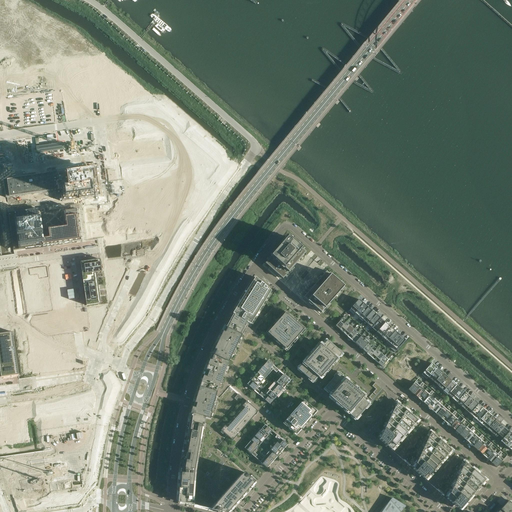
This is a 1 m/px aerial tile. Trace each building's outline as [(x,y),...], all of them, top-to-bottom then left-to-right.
[(153,24),(162,32),(163,32),(164,32),(164,31),(165,31),(165,30),(164,30),(155,22),(154,22),(153,22),(153,23),(153,24)] [(59,171),(3,179),(6,200),(62,192),(63,205),(101,199),(96,166),(59,171)] [(8,213),(12,242),(13,251),(16,250),(35,248),(43,246),(47,246),(51,245),(52,245),(55,245),(56,245),(59,244),(60,244),(64,243),(65,243),(69,243),(76,242),(80,241),(81,241),(81,239),(80,237),(80,232),(79,224),(78,220),(78,218),(77,215),(77,213),(77,210),(76,208),(42,212),(46,239),(44,239),(42,239),(42,236),(40,221),(38,213),(38,209),(35,209),(33,210),(31,210),(29,210),(28,210),(26,211),(25,211),(19,212),(18,212),(15,212),(14,212),(8,213)] [(314,260),(306,253),(288,237),(265,263),(283,279),(304,297),(321,313),(344,287),(326,271),(318,264),(314,260)] [(81,262),(80,262),(80,263),(81,263),(82,268),(81,268),(81,269),(82,269),(82,274),(82,275),(83,275),(84,280),(83,281),(84,281),(85,287),(84,287),(85,287),(86,293),(85,293),(85,294),(86,293),(87,299),(86,299),(86,300),(87,299),(87,305),(86,305),(86,306),(100,304),(100,303),(99,303),(99,298),(99,297),(98,297),(98,292),(99,292),(98,291),(97,286),(98,285),(97,285),(96,280),(97,279),(95,279),(94,274),(94,273),(96,273),(97,273),(101,272),(101,273),(102,272),(101,260),(100,260),(96,261),(96,260),(95,260),(95,261),(91,261),(90,261),(86,262),(85,262),(81,263),(81,262)] [(46,267),(16,271),(22,315),(52,311),(46,267)] [(271,291),(255,277),(233,314),(235,315),(247,323),(251,325),(271,291)] [(364,304),(359,300),(350,309),(355,313),(364,304)] [(364,304),(355,313),(359,317),(368,308),(364,304)] [(372,311),(368,308),(359,317),(364,321),(372,311)] [(376,315),(372,311),(364,321),(368,324),(376,315)] [(271,330),(268,333),(270,334),(270,335),(284,347),(287,349),(291,345),(300,334),(302,332),(304,329),(303,328),(303,327),(289,316),(286,312),(283,316),(272,328),(270,330),(271,330)] [(213,353),(230,361),(243,334),(242,333),(244,327),(247,323),(235,315),(232,321),(228,326),(227,325),(213,353)] [(381,319),(376,315),(368,324),(372,328),(381,319)] [(346,322),(344,321),(342,319),(336,326),(340,330),(346,322)] [(385,323),(381,319),(372,328),(377,332),(385,323)] [(343,333),(350,326),(346,322),(340,330),(343,333)] [(385,323),(377,332),(382,337),(391,327),(385,323)] [(347,336),(354,329),(350,326),(343,333),(347,336)] [(391,327),(382,337),(386,341),(395,331),(391,327)] [(351,340),(357,333),(354,329),(347,336),(351,340)] [(386,341),(385,343),(389,348),(400,336),(395,331),(386,341)] [(0,377),(1,377),(1,378),(19,375),(13,332),(0,333),(0,377)] [(355,343),(361,336),(357,333),(351,340),(355,343)] [(359,346),(365,339),(364,339),(361,336),(355,343),(359,346)] [(400,336),(389,348),(396,353),(407,341),(400,336)] [(369,343),(370,342),(371,340),(368,338),(366,340),(365,339),(359,346),(363,350),(369,343)] [(375,383),(325,339),(299,369),(356,418),(372,400),(382,389),(375,383)] [(367,353),(373,346),(371,345),(369,343),(363,350),(365,352),(366,353),(367,353)] [(370,357),(377,350),(376,349),(373,346),(367,353),(370,357)] [(374,360),(380,353),(377,350),(370,357),(374,360)] [(384,356),(380,353),(374,360),(378,363),(384,356)] [(225,373),(228,365),(228,364),(229,362),(212,354),(200,387),(217,392),(219,388),(219,387),(223,378),(223,377),(223,376),(225,373)] [(382,367),(388,360),(386,358),(385,356),(384,356),(378,363),(382,367)] [(271,371),(273,370),(275,371),(276,373),(279,370),(268,361),(264,365),(271,371)] [(428,378),(437,368),(432,363),(422,375),(427,379),(428,377),(428,378)] [(261,369),(268,375),(271,371),(264,365),(261,369)] [(428,378),(434,383),(442,373),(437,368),(428,378)] [(257,373),(265,379),(265,378),(268,375),(261,369),(257,373)] [(280,379),(287,385),(290,381),(280,371),(277,374),(279,375),(281,377),(280,379)] [(254,377),(261,383),(264,380),(265,379),(257,373),(254,377)] [(432,384),(437,388),(447,377),(442,373),(432,384)] [(251,380),(258,387),(261,383),(254,377),(251,380)] [(437,388),(442,392),(443,392),(452,381),(447,377),(437,388)] [(276,382),(283,389),(287,385),(280,379),(276,382)] [(247,384),(258,394),(260,391),(258,390),(256,388),(258,387),(251,380),(247,384)] [(448,395),(456,385),(452,381),(443,392),(447,396),(448,395)] [(273,386),(280,393),(283,389),(276,382),(274,385),(273,386)] [(414,394),(420,387),(419,386),(415,382),(410,388),(408,390),(413,394),(414,394)] [(460,389),(456,385),(448,395),(452,398),(460,389)] [(216,400),(217,397),(216,397),(217,392),(200,387),(198,386),(198,387),(199,388),(198,392),(197,392),(198,393),(192,413),(192,414),(193,414),(206,418),(210,419),(211,416),(212,413),(211,412),(214,403),(215,403),(216,400)] [(270,390),(277,396),(280,393),(273,386),(272,387),(270,390)] [(238,394),(237,394),(229,387),(219,398),(217,397),(216,400),(215,403),(214,403),(211,412),(212,413),(211,416),(210,419),(211,419),(210,420),(218,426),(239,402),(242,398),(238,394)] [(418,398),(425,391),(421,388),(420,387),(414,394),(414,395),(416,396),(418,398)] [(465,393),(460,389),(452,398),(456,402),(465,393)] [(266,394),(273,400),(277,396),(270,390),(266,394)] [(424,402),(430,395),(429,394),(425,391),(418,398),(423,403),(424,402)] [(259,395),(270,404),(273,400),(266,394),(265,396),(263,394),(261,392),(259,395)] [(470,397),(465,393),(456,402),(461,407),(470,397)] [(434,399),(431,396),(430,395),(424,402),(423,403),(424,403),(427,406),(428,406),(434,399)] [(465,410),(474,401),(470,397),(461,407),(465,410)] [(439,403),(438,402),(434,399),(428,406),(428,407),(429,408),(428,408),(430,410),(431,409),(432,411),(439,403)] [(239,433),(252,419),(258,412),(246,401),(242,406),(245,408),(239,414),(227,428),(225,426),(221,430),(227,435),(227,436),(233,440),(234,439),(236,436),(238,435),(239,433)] [(478,404),(474,401),(465,410),(469,414),(478,404)] [(285,424),(295,434),(298,431),(299,431),(305,425),(303,424),(307,420),(308,421),(314,415),(313,414),(315,411),(305,402),(302,405),(301,404),(287,421),(288,421),(285,424)] [(465,462),(452,450),(431,432),(418,420),(399,403),(398,402),(393,407),(390,411),(392,413),(390,418),(379,439),(387,446),(413,469),(420,475),(421,476),(444,496),(454,505),(455,506),(460,510),(467,501),(471,497),(478,488),(482,484),(486,480),(465,462)] [(437,415),(443,407),(439,404),(439,403),(432,411),(437,415)] [(469,414),(474,418),(483,408),(478,404),(469,414)] [(3,409),(0,409),(0,456),(20,454),(20,453),(20,451),(19,444),(19,441),(18,441),(15,441),(15,442),(14,442),(12,442),(11,435),(17,435),(18,434),(18,435),(18,436),(28,434),(28,433),(28,432),(25,407),(3,411),(3,409)] [(444,408),(443,407),(437,415),(441,418),(448,411),(447,410),(444,408)] [(473,419),(477,423),(487,412),(483,408),(474,418),(473,419)] [(452,415),(448,411),(441,418),(446,423),(453,415),(452,415)] [(477,423),(482,427),(483,426),(492,416),(487,412),(477,423)] [(183,470),(180,503),(194,506),(194,507),(201,509),(214,511),(218,511),(219,511),(221,511),(223,511),(225,510),(227,511),(228,511),(249,489),(250,490),(257,481),(247,472),(246,473),(231,460),(232,459),(227,455),(226,454),(225,455),(215,447),(218,443),(219,444),(225,439),(223,437),(226,434),(218,426),(210,420),(211,419),(210,419),(206,418),(193,414),(192,414),(191,414),(189,419),(189,421),(189,423),(191,423),(184,460),(185,461),(183,470)] [(457,419),(453,416),(453,415),(446,423),(450,427),(457,419)] [(483,426),(487,430),(496,420),(492,416),(483,426)] [(456,430),(462,423),(461,422),(457,419),(450,427),(453,429),(455,431),(456,430)] [(487,430),(492,433),(500,424),(496,420),(487,430)] [(466,427),(462,424),(462,423),(456,430),(455,431),(456,431),(459,434),(460,434),(466,427)] [(496,437),(505,427),(500,424),(492,433),(490,435),(495,439),(496,437)] [(262,429),(269,435),(270,434),(272,435),(274,437),(276,434),(265,425),(262,429)] [(470,430),(467,428),(466,427),(460,434),(460,435),(464,438),(464,439),(471,431),(470,430)] [(496,437),(501,441),(509,431),(505,427),(496,437)] [(258,433),(265,439),(269,435),(262,429),(258,433)] [(475,435),(471,432),(471,431),(464,439),(466,441),(467,441),(468,442),(469,443),(475,435)] [(501,441),(506,446),(511,439),(511,433),(509,431),(501,441)] [(255,436),(262,443),(263,442),(265,439),(258,433),(255,436)] [(277,442),(284,449),(288,445),(277,435),(275,438),(277,439),(278,441),(277,442)] [(473,447),(480,439),(479,438),(475,435),(469,443),(473,447)] [(251,440),(259,447),(261,444),(262,443),(255,436),(251,440)] [(478,451),(484,443),(483,442),(481,440),(480,439),(473,447),(477,450),(478,451)] [(248,444),(255,450),(259,447),(251,440),(248,444)] [(274,446),(281,452),(284,449),(277,442),(274,446)] [(482,454),(489,447),(488,446),(484,443),(478,451),(480,453),(482,454)] [(244,448),(255,458),(257,455),(256,454),(254,452),(255,450),(248,444),(244,448)] [(270,450),(277,456),(281,452),(274,446),(271,449),(270,450)] [(494,451),(490,448),(489,447),(482,454),(482,455),(487,459),(494,451)] [(267,454),(274,460),(277,456),(270,450),(270,451),(267,454)] [(497,455),(494,451),(487,459),(491,463),(498,455),(497,455)] [(263,458),(271,464),(274,460),(267,454),(263,458)] [(498,466),(503,460),(499,456),(498,455),(491,463),(492,463),(496,467),(498,466)] [(256,459),(267,468),(271,464),(263,458),(262,459),(260,458),(258,456),(256,459)] [(45,470),(2,475),(13,510),(48,506),(46,494),(47,494),(45,470)] [(497,501),(502,505),(508,498),(503,494),(497,501)] [(401,511),(405,508),(404,508),(406,506),(394,499),(393,498),(392,498),(379,511),(401,511)] [(511,511),(511,502),(510,501),(507,504),(506,506),(504,508),(503,510),(501,511),(500,511),(511,511)]
